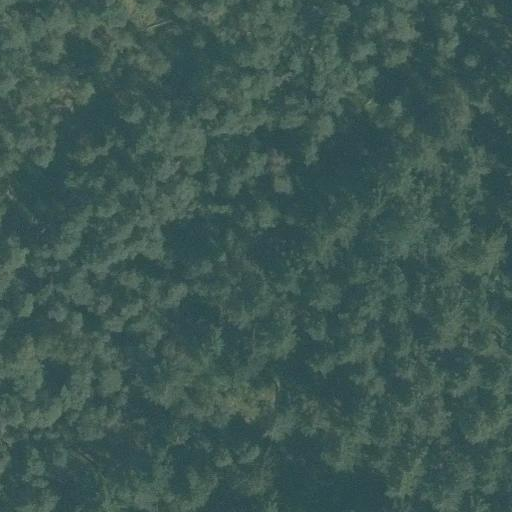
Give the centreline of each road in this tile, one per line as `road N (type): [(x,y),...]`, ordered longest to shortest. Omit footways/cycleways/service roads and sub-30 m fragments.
road 1 (track): [(511,67),(19,511)]
road 2 (track): [(0,285),(496,511)]
